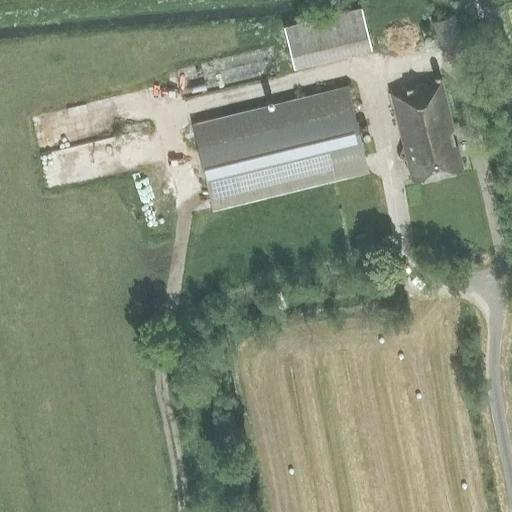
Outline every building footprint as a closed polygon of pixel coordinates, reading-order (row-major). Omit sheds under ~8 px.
[(299,65),(378,47),(368,3),(289,22),(299,65)] [(467,42),(455,14),(432,23),(443,51),(467,42)] [(387,93),(409,180),(460,168),(454,145),(451,145),(448,131),(451,130),(438,81),(387,93)] [(367,170),(351,106),(346,85),(192,123),(197,144),(195,145),(211,209),(367,170)] [(373,233),(355,237),(358,252),(376,248),(373,233)]
